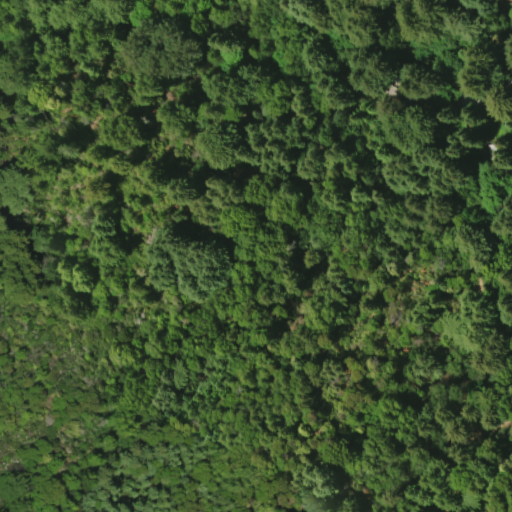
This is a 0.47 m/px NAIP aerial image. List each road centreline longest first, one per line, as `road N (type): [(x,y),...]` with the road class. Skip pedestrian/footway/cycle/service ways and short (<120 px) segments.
road 1 (track): [(0,28),(78,8),(132,8),(296,58)]
road 2 (track): [(432,222),(462,263),(470,296),(462,423),(476,429),(511,410)]
